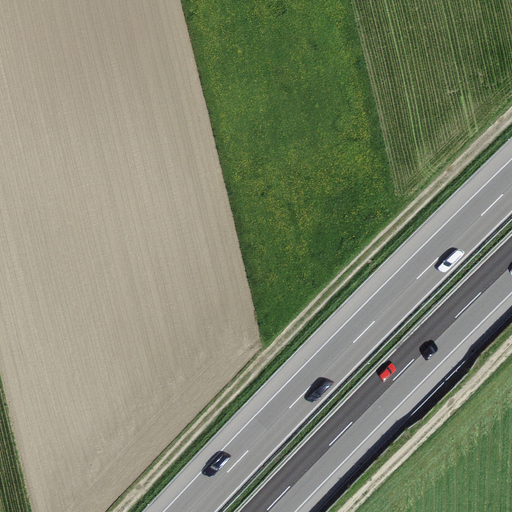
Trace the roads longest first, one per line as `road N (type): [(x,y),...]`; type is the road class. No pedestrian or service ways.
road 1 (track): [(511,114),(338,281),(119,511)]
road 2 (motorway): [(511,185),(189,511)]
road 3 (motorway): [(265,511),(511,261)]
road 4 (track): [(346,511),(511,345)]
